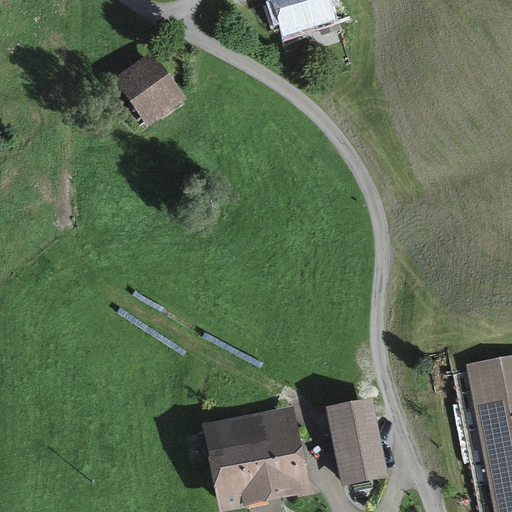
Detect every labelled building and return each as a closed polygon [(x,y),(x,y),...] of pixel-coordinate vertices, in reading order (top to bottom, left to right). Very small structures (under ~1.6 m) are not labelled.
[(337,0),(277,0),(291,39),(345,20),(337,0)] [(152,58),(118,81),(148,122),(181,98),(152,58)] [(511,511),(511,359),(467,368),(494,511),(511,511)] [(379,398),(334,408),(351,486),(395,476),(379,398)] [(291,413),(206,430),(223,511),(246,511),(309,499),(291,413)]
